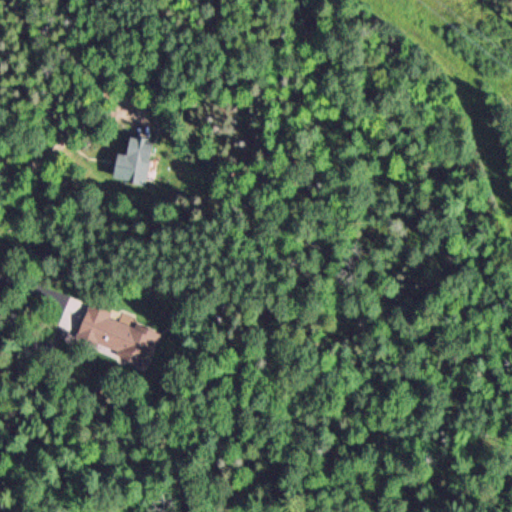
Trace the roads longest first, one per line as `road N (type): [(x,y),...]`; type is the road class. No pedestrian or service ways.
road 1 (residential): [(68,180),(92,242),(97,303),(65,446),(33,511)]
road 2 (residential): [(97,303),(130,312),(283,317)]
